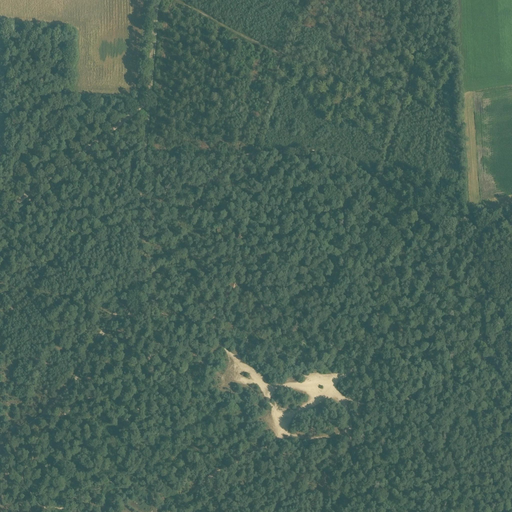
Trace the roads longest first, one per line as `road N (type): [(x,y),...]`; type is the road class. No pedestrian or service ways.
road 1 (track): [(415,0),(412,59),(378,184),(388,228),(369,368),(377,394),(402,406),(439,409),(511,434)]
road 2 (track): [(141,159),(321,151),(378,184)]
road 3 (track): [(0,214),(144,101)]
